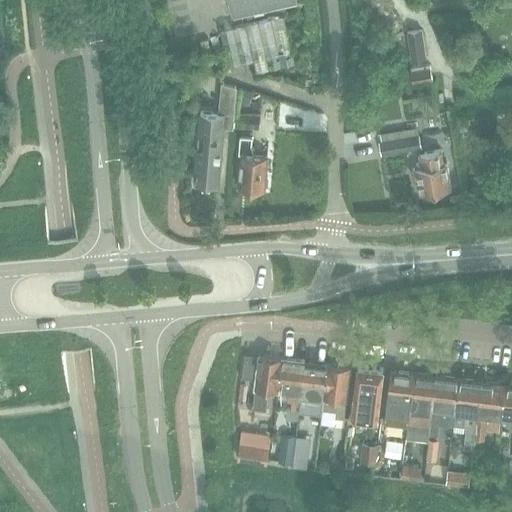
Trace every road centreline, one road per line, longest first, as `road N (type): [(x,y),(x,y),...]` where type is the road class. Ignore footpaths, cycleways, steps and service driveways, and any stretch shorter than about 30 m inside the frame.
road 1 (tertiary): [(73,0),(87,45),(108,263)]
road 2 (tertiary): [(137,261),(123,90),(103,0)]
road 3 (residential): [(328,254),(331,0)]
road 4 (residential): [(511,340),(410,327),(390,334),(288,327)]
road 5 (unclassified): [(169,511),(148,316)]
road 6 (unclassified): [(117,319),(144,511)]
road 7 (secondary): [(314,297),(455,259)]
road 8 (secondary): [(455,259),(328,254)]
